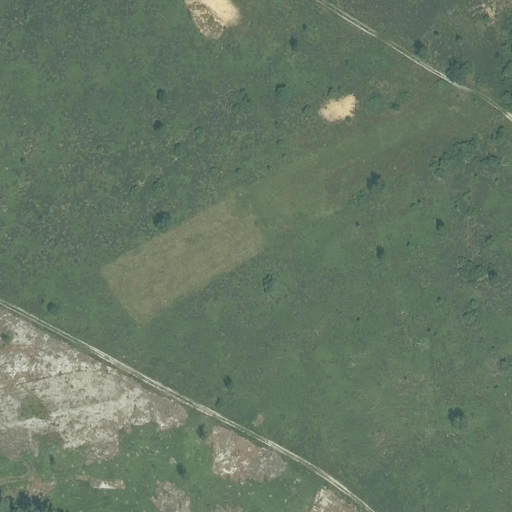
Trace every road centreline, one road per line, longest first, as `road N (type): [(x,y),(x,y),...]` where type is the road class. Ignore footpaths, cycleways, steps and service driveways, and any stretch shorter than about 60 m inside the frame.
road 1 (track): [(371,511),(309,465),(0,301)]
road 2 (track): [(320,0),(511,118)]
